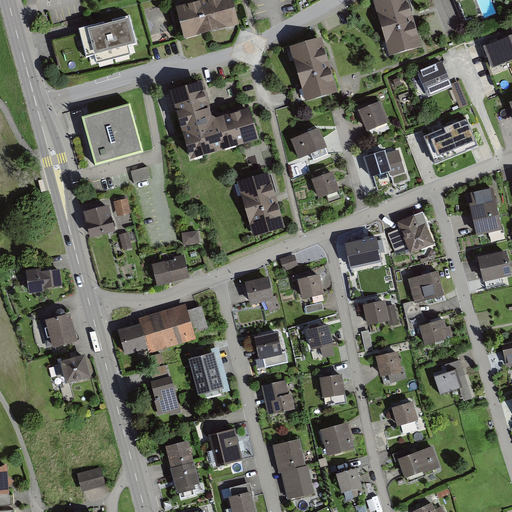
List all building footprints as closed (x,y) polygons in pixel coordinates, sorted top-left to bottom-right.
[(229,0),(208,0),(171,11),(180,42),(237,26),(229,0)] [(408,0),(381,0),(372,3),(389,59),(423,48),(408,0)] [(145,12),(151,34),(160,32),(154,10),(145,12)] [(128,18),(85,30),(92,56),(135,44),(128,18)] [(510,63),(511,61),(511,36),(508,38),(501,41),(510,63)] [(320,39),(286,49),(303,104),(336,95),(320,39)] [(493,70),(510,63),(501,41),(486,47),(484,48),(493,70)] [(441,63),(417,73),(427,99),(451,90),(450,87),(441,63)] [(462,82),(450,87),(461,112),(472,107),(462,82)] [(199,84),(166,94),(187,163),(256,142),(247,111),(211,122),(199,84)] [(380,104),(356,113),(365,135),(388,125),(380,104)] [(127,107),(78,121),(92,170),(141,156),(127,107)] [(424,137),(435,165),(479,148),(467,120),(424,137)] [(319,130),(291,143),(299,162),(327,149),(319,130)] [(385,154),(362,161),(369,181),(389,175),(391,180),(406,175),(399,154),(386,158),(385,154)] [(134,184),(151,180),(148,168),(131,172),(134,184)] [(333,175),(310,183),(318,203),(340,194),(333,175)] [(268,176),(236,186),(253,239),(285,229),(268,176)] [(501,224),(493,186),(474,190),(476,200),(473,200),(479,229),(501,224)] [(114,202),(117,217),(132,214),(128,199),(126,200),(125,196),(113,198),(114,202)] [(109,207),(84,213),(91,239),(116,233),(109,207)] [(423,214),(398,224),(410,255),(436,245),(423,214)] [(374,234),(346,240),(351,265),(377,259),(377,256),(384,255),(382,246),(386,245),(382,229),(373,231),(374,234)] [(128,233),(119,236),(124,252),(133,249),(128,233)] [(198,233),(183,235),(185,248),(200,246),(198,233)] [(478,259),(484,284),(511,277),(511,272),(507,252),(478,259)] [(296,255),(281,260),(285,273),(300,269),(296,255)] [(185,257),(151,267),(156,288),(191,279),(185,257)] [(60,269),(25,273),(27,295),(62,291),(60,269)] [(439,272),(408,281),(415,304),(446,295),(439,272)] [(320,275),(295,282),(300,302),(325,296),(320,275)] [(268,277),(243,284),(249,307),(274,300),(268,277)] [(385,300),(361,306),(367,327),(378,324),(379,330),(402,324),(397,304),(387,306),(385,300)] [(305,307),(307,314),(324,310),(323,303),(305,307)] [(141,326),(118,333),(125,357),(147,350),(149,355),(197,341),(195,335),(210,330),(203,306),(187,311),(186,306),(139,320),(141,326)] [(68,314),(40,322),(49,350),(76,342),(68,314)] [(445,320),(418,328),(424,347),(454,338),(451,328),(447,329),(445,320)] [(335,356),(332,346),(334,346),(329,326),(306,332),(312,352),(321,349),(323,359),(335,356)] [(265,369),(288,363),(286,352),(283,353),(278,334),(254,339),(260,362),(263,361),(265,369)] [(511,341),(500,345),(506,369),(511,367),(511,341)] [(219,348),(212,350),(213,354),(215,354),(224,390),(223,390),(223,394),(231,392),(219,348)] [(398,352),(375,358),(380,378),(403,372),(398,352)] [(223,390),(224,390),(215,354),(213,354),(189,361),(199,397),(223,390)] [(84,357),(57,364),(62,385),(89,378),(84,357)] [(445,376),(434,380),(439,397),(459,390),(456,379),(466,376),(461,359),(442,365),(445,376)] [(341,373),(317,378),(321,400),(345,395),(341,373)] [(159,416),(170,413),(171,416),(181,413),(171,377),(151,383),(156,402),(155,403),(159,416)] [(263,387),(261,387),(268,416),(296,410),(293,394),(289,395),(286,381),(272,385),(263,387)] [(413,402),(390,409),(396,428),(419,421),(413,402)] [(348,424),(318,431),(325,458),(355,451),(348,424)] [(235,431),(208,438),(216,467),(243,460),(235,431)] [(300,441),(274,448),(280,475),(306,468),(300,441)] [(188,443),(165,448),(170,469),(194,464),(188,443)] [(435,446),(396,460),(404,481),(443,467),(435,446)] [(199,485),(194,464),(170,469),(176,494),(194,490),(193,487),(199,485)] [(10,477),(7,466),(0,469),(0,494),(10,494),(10,487),(17,484),(10,477)] [(306,468),(280,475),(277,475),(284,502),(316,495),(309,467),(306,468)] [(103,470),(80,475),(83,492),(107,487),(103,470)] [(358,470),(334,476),(339,495),(363,490),(358,470)] [(257,511),(252,492),(227,499),(230,511),(257,511)] [(15,494),(10,494),(0,494),(0,507),(16,507),(15,494)] [(433,503),(414,511),(446,511),(445,507),(437,510),(433,503)]
